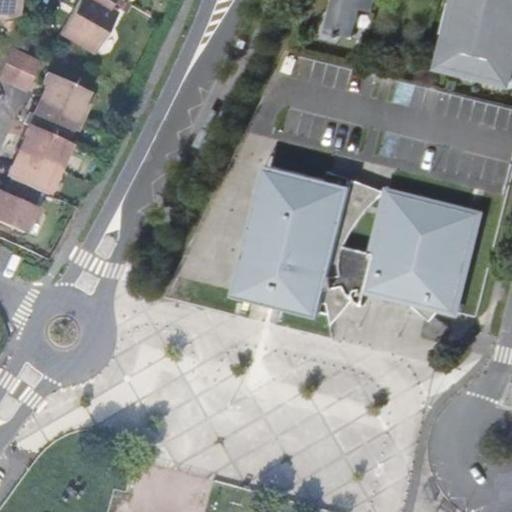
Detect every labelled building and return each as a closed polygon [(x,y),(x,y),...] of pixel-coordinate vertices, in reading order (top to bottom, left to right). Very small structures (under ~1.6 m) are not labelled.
[(0,0),(0,16),(21,16),(21,5),(21,0),(0,0)] [(110,11),(116,0),(81,0),(72,16),(67,25),(62,33),(96,52),(118,15),(110,11)] [(373,0),(333,0),(325,32),(339,35),(340,33),(351,36),(358,7),(371,10),(373,0)] [(511,75),(511,0),(459,0),(451,34),(455,35),(449,61),(511,76),(511,75)] [(11,49),(0,71),(0,77),(11,83),(27,90),(39,61),(11,49)] [(0,222),(25,234),(30,220),(34,222),(40,209),(35,208),(42,193),(47,195),(69,144),(64,142),(71,129),(75,131),(86,106),(81,104),(88,91),(47,73),(43,81),(46,86),(45,89),(51,92),(41,114),(34,111),(34,113),(27,115),(23,124),(28,126),(22,139),(29,142),(0,206),(0,205),(0,222)] [(242,292),(273,166),(266,164),(234,290),(242,292)] [(348,206),(353,186),(329,179),(273,166),(242,292),(322,312),(325,302),(327,291),(337,288),(345,287),(347,290),(349,292),(351,296),(354,298),(356,300),(359,302),(359,303),(362,304),(366,306),(367,305),(365,303),(368,290),(390,300),(407,297),(409,298),(417,302),(418,300),(425,301),(433,303),(433,304),(443,307),(457,311),(457,310),(481,211),(425,197),(423,203),(391,189),(390,195),(377,250),(359,245),(348,243),(352,234),(356,225),(360,219),(348,206)] [(463,312),(488,209),(388,184),(387,188),(374,184),(330,170),(329,179),(353,186),(348,206),(360,219),(362,216),(365,211),(368,208),(375,201),(383,195),(385,193),(390,195),(391,189),(423,203),(425,197),(481,211),(457,310),(457,311),(463,312)] [(351,296),(349,292),(347,290),(345,287),(337,288),(327,291),(325,302),(329,303),(332,316),(333,325),(359,302),(356,300),(354,298),(351,296)] [(322,312),(242,292),(240,297),(285,308),(321,317),(322,312)] [(443,307),(433,304),(433,303),(425,301),(418,300),(417,302),(409,298),(432,319),(443,307)] [(426,330),(439,340),(451,327),(438,315),(426,330)]
